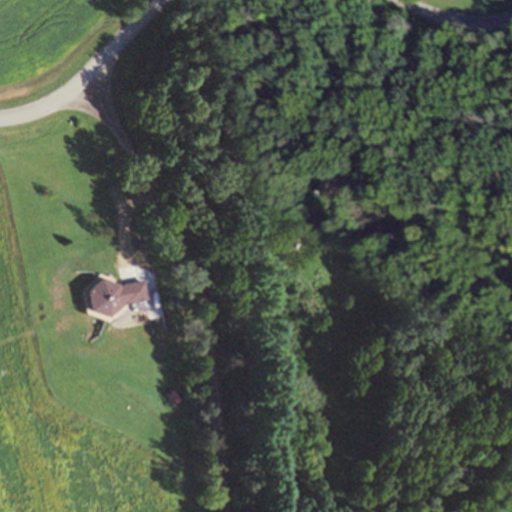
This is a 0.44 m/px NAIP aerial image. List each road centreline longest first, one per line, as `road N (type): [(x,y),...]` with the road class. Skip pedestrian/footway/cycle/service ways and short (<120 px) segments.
road 1 (residential): [(86,85),(166,0),(511,19)]
road 2 (residential): [(225,511),(212,371),(190,270),(133,153),(86,85)]
